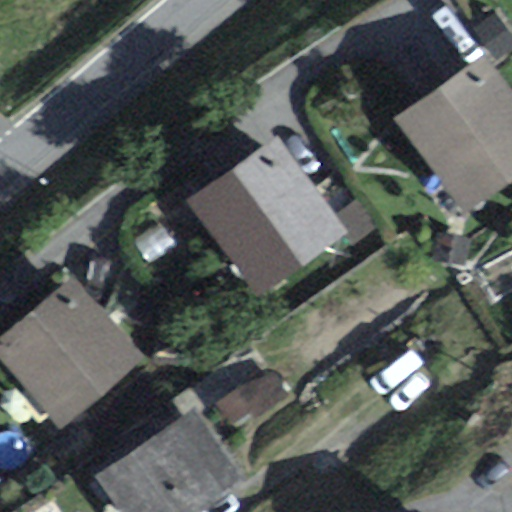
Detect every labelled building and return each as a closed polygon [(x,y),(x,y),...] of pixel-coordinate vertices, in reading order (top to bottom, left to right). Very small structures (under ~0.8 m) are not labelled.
[(511,166),(511,103),(483,61),(407,114),(466,199),(511,166)] [(335,227),(279,145),(199,200),(256,282),(335,227)] [(136,359),(73,283),(0,342),(63,419),(136,359)] [(225,386),(233,410),(285,392),(277,368),(225,386)] [(212,511),(247,487),(194,412),(99,479),(122,511),(212,511)]
